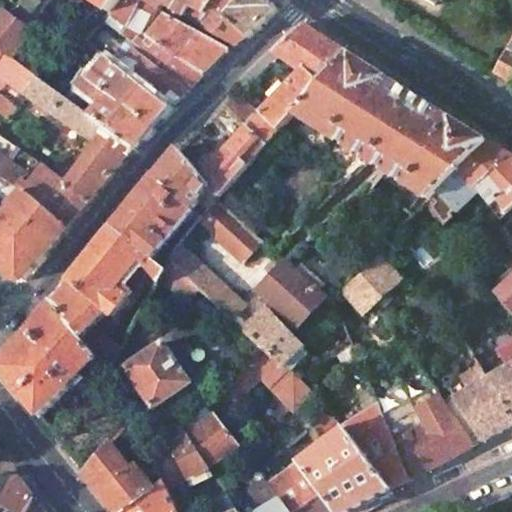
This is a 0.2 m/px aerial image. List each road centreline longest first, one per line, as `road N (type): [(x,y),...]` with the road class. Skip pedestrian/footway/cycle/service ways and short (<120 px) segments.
road 1 (trunk): [(390,511),(0,131)]
road 2 (residential): [(303,0),(172,131),(25,309)]
road 3 (residential): [(319,0),(511,129)]
road 4 (trunk): [(0,372),(143,511)]
road 5 (primary): [(85,511),(0,404)]
